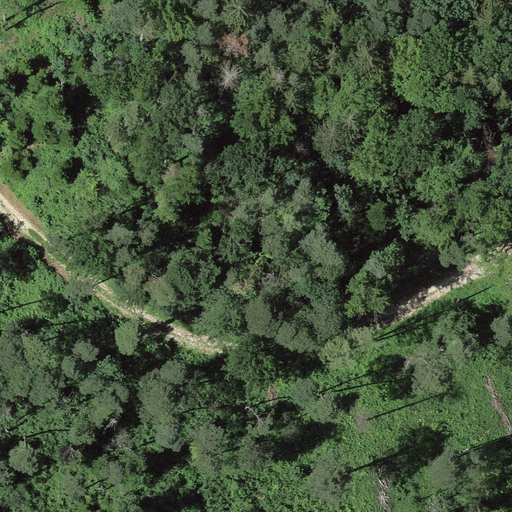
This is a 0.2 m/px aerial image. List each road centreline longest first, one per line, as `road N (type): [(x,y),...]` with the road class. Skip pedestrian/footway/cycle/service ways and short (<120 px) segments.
road 1 (track): [(0,194),(113,295),(174,330),(249,350),(335,347),(511,241)]
road 2 (track): [(337,0),(459,171),(511,227)]
